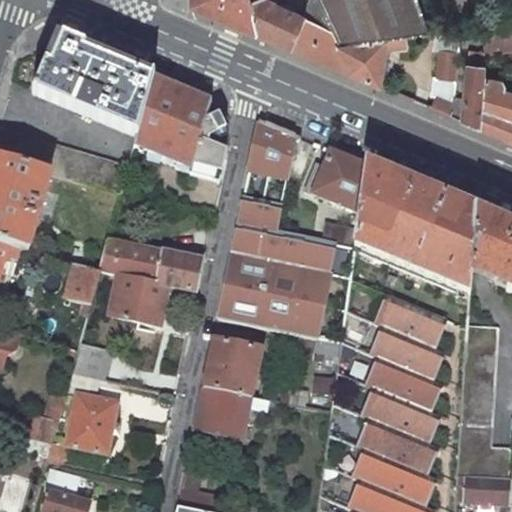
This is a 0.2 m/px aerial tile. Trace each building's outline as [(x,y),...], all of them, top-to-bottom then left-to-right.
[(190,0),(191,6),(256,34),(252,1),(255,0),(190,0)] [(256,34),(350,73),(337,46),(337,45),(330,30),(316,0),(309,0),(303,17),(268,0),(255,0),(252,1),(256,34)] [(316,0),(330,30),(337,45),(405,38),(429,35),(415,0),(316,0)] [(511,25),(486,28),(486,50),(495,49),(495,52),(511,50),(511,25)] [(446,33),(459,44),(460,30),(446,33)] [(350,73),(379,86),(384,52),(384,49),(388,49),(406,47),(405,38),(337,45),(337,46),(350,73)] [(124,71),(111,66),(113,61),(62,39),(51,67),(46,65),(33,95),(137,140),(149,98),(154,78),(126,66),(124,71)] [(437,78),(455,80),(458,52),(440,51),(437,78)] [(468,54),(467,65),(485,67),(485,57),(468,54)] [(467,65),(462,120),(480,128),(484,79),(485,67),(467,65)] [(134,152),(191,174),(190,177),(212,183),(214,173),(221,175),(226,152),(207,145),(209,139),(226,132),(219,119),(211,121),(207,119),(212,103),(154,78),(149,98),(137,140),(134,152)] [(501,83),(484,79),(480,128),(511,141),(511,93),(503,91),(503,87),(501,83)] [(436,98),(432,108),(451,116),(452,105),(436,98)] [(294,137),(259,122),(237,226),(217,320),(319,340),(342,345),(355,250),(324,244),(275,234),(294,137)] [(0,129),(0,159),(51,175),(122,196),(129,169),(0,129)] [(366,167),(329,151),(323,169),(316,166),(305,193),(359,218),(366,167)] [(0,159),(0,243),(18,249),(28,252),(51,175),(0,159)] [(470,272),(474,212),(366,167),(359,218),(357,230),(355,248),(468,296),(470,272)] [(511,228),(474,212),(470,272),(488,273),(510,282),(506,291),(511,293),(511,228)] [(355,248),(357,230),(327,224),(324,244),(355,250),(355,248)] [(108,248),(79,239),(71,264),(74,265),(75,265),(101,273),(108,248)] [(119,277),(156,284),(169,287),(197,293),(203,262),(109,242),(108,247),(108,248),(101,273),(114,276),(119,277)] [(13,264),(18,249),(0,243),(0,274),(4,261),(13,264)] [(65,299),(81,303),(68,350),(78,353),(81,345),(101,273),(75,265),(74,265),(65,299)] [(156,284),(119,277),(118,280),(109,317),(160,328),(169,287),(156,284)] [(354,511),(433,511),(434,510),(424,506),(436,479),(426,475),(438,447),(428,443),(440,415),(430,411),(442,383),(432,379),(445,350),(434,346),(446,318),(388,293),(375,322),(382,325),(370,352),(378,356),(366,383),(373,387),(361,414),(369,417),(357,446),(364,449),(352,476),(360,479),(348,507),(356,510),(354,511)] [(498,329),(466,327),(457,479),(466,479),(509,481),(511,451),(490,450),(498,329)] [(0,368),(3,357),(13,352),(17,335),(0,329),(0,368)] [(342,345),(319,340),(316,352),(318,352),(316,362),(339,367),(342,345)] [(262,350),(213,341),(203,389),(252,398),(262,350)] [(78,353),(72,375),(98,380),(104,382),(110,352),(81,345),(78,353)] [(315,378),(312,393),(335,397),(337,382),(315,378)] [(96,388),(110,391),(111,383),(104,382),(98,380),(96,388)] [(307,393),(285,388),(282,403),(304,407),(307,393)] [(252,398),(203,389),(194,431),(243,442),(252,398)] [(76,394),(65,447),(108,456),(118,404),(76,394)] [(50,395),(43,420),(58,424),(59,424),(66,400),(50,395)] [(33,417),(28,436),(52,442),(58,424),(43,420),(33,417)] [(24,450),(48,457),(52,444),(52,443),(52,442),(28,436),(24,450)] [(47,461),(61,464),(65,447),(52,443),(52,444),(48,457),(47,461)] [(54,476),(43,511),(87,511),(90,504),(65,496),(69,479),(54,476)] [(466,479),(457,479),(456,489),(466,489),(465,504),(507,506),(509,481),(466,479)] [(211,511),(214,499),(181,492),(177,511),(211,511)]
